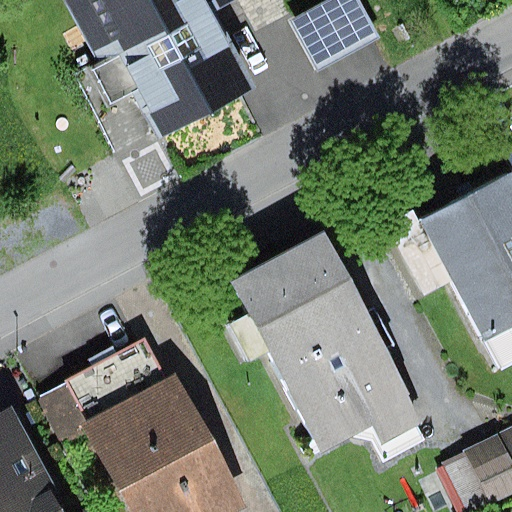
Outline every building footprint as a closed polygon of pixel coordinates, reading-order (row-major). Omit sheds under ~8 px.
[(77,0),(111,66),(152,45),(192,126),(256,93),(208,0),(77,0)] [(385,41),(360,0),(354,0),(305,28),(331,72),(385,41)] [(511,175),(428,218),(492,342),(511,331),(511,175)] [(329,237),(241,282),(257,313),(235,324),(256,364),(274,355),(286,378),(377,332),(329,237)] [(377,332),(286,378),(325,454),(377,428),(385,443),(423,424),(377,332)] [(144,340),(63,381),(131,511),(243,511),(250,508),(181,376),(166,383),(144,340)] [(68,511),(18,417),(0,426),(0,511),(68,511)] [(511,436),(452,466),(472,507),(511,487),(511,436)]
